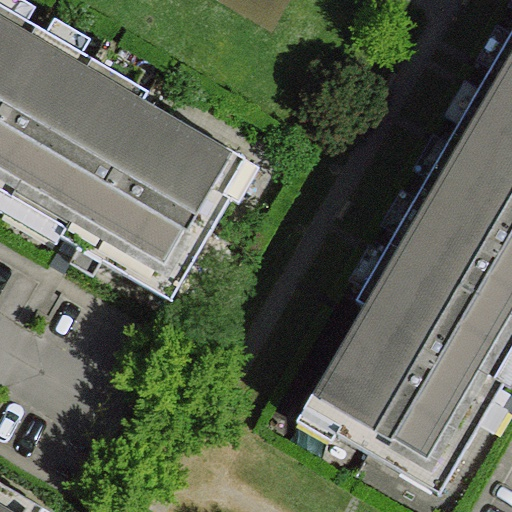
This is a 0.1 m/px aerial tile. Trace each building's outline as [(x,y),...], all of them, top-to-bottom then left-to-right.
[(93,63),(0,9),(0,193),(13,201),(93,63)] [(511,172),(511,39),(454,138),(511,172)] [(149,97),(93,63),(13,201),(67,232),(62,241),(173,305),(252,167),(145,105),(149,97)] [(511,319),(511,172),(454,138),(391,247),(511,319)] [(496,381),(511,353),(511,319),(391,247),(358,305),(366,310),(303,416),(441,497),(491,408),(504,386),(496,381)] [(0,511),(47,511),(0,484),(0,511)]
